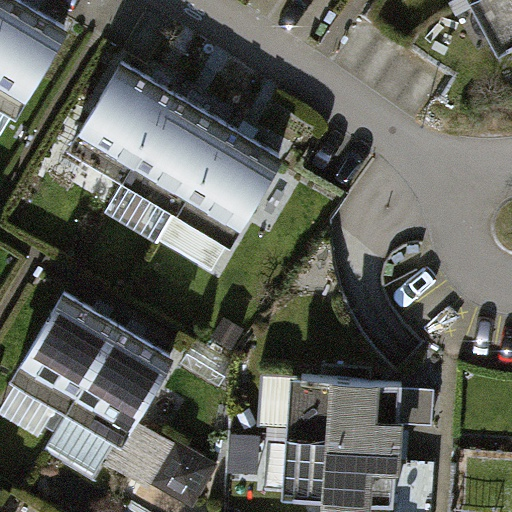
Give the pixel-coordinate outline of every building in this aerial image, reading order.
[(61,12),(39,0),(0,0),(0,101),(10,107),(61,12)] [(511,39),(511,0),(481,0),(504,44),(511,39)] [(276,141),(108,51),(57,148),(225,237),(276,141)] [(175,350),(62,281),(11,369),(123,436),(175,350)] [(282,492),(394,501),(397,458),(399,441),(404,377),(292,368),(286,433),(282,482),(282,492)] [(193,511),(223,462),(139,411),(113,453),(154,478),(150,485),(193,511)]
